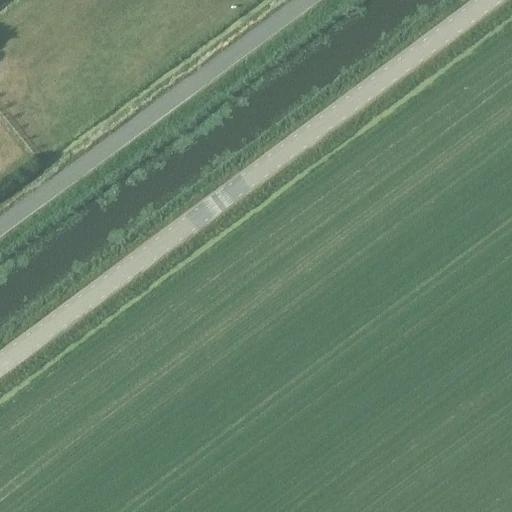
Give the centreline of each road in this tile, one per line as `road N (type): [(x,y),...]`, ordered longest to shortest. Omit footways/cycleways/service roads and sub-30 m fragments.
road 1 (tertiary): [(0,360),(486,0)]
road 2 (unclassified): [(0,225),(304,0)]
